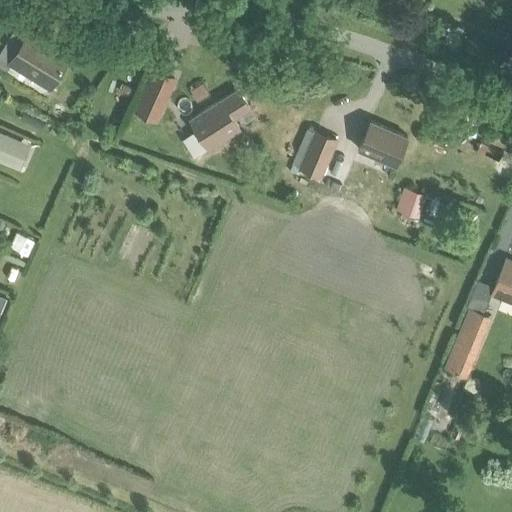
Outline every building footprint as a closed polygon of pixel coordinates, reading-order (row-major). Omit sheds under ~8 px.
[(46,41),(28,30),(24,37),(13,30),(0,50),(0,63),(7,67),(10,61),(50,86),(67,58),(44,44),(46,41)] [(160,106),(173,76),(154,68),(141,97),(160,106)] [(203,83),(192,91),(198,101),(210,93),(203,83)] [(190,117),(208,146),(238,127),(232,117),(249,106),(237,87),(190,117)] [(370,119),(358,148),(395,164),(407,135),(370,119)] [(0,158),(24,165),(32,138),(0,129),(0,158)] [(315,130),(300,167),(320,175),(336,139),(315,130)] [(426,194),(404,187),(397,209),(419,216),(426,194)] [(12,279),(29,239),(18,234),(1,274),(12,279)] [(511,259),(506,257),(491,293),(511,301),(511,259)] [(463,322),(445,367),(463,374),(482,330),(463,322)]
